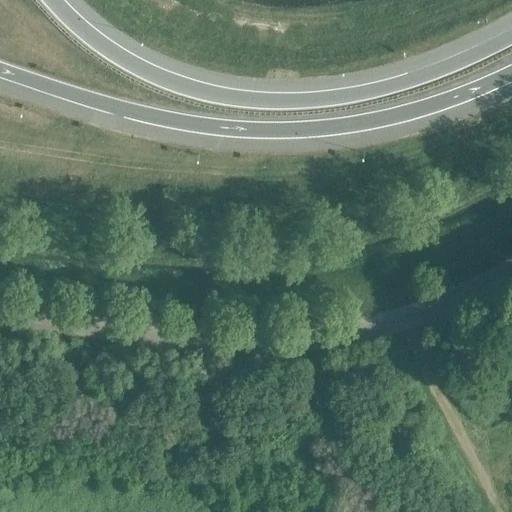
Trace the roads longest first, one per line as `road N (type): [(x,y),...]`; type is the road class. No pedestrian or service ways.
road 1 (motorway): [(0,71),(171,121),(247,129),(356,124),(511,71)]
road 2 (motorway): [(511,36),(394,84),(294,101),(189,88),(146,73),(51,0)]
road 3 (track): [(393,322),(495,511)]
